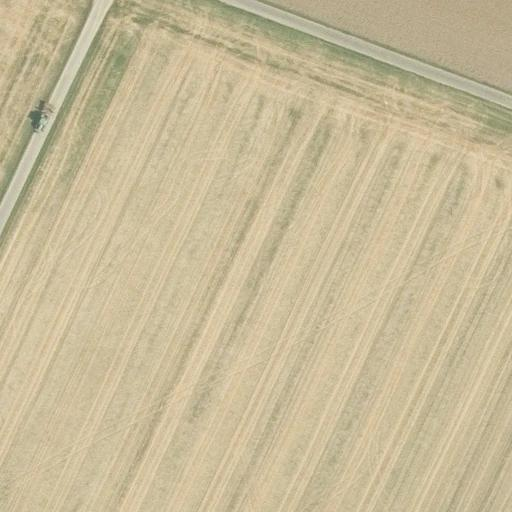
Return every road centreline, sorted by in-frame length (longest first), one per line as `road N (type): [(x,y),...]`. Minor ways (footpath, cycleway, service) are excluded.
road 1 (track): [(231,0),(511,103)]
road 2 (track): [(0,221),(103,0)]
